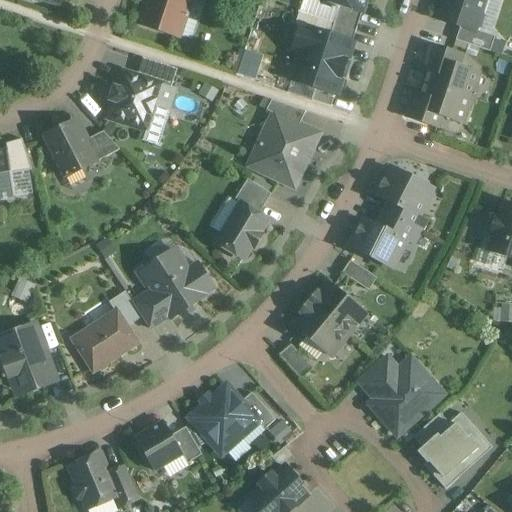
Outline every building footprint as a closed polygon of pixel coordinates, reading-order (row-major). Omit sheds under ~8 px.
[(147,0),(139,25),(179,38),(191,0),(147,0)] [(366,0),(320,0),(322,5),(331,8),(335,5),(340,6),(362,13),(362,14),(366,0)] [(484,0),(446,0),(440,21),(460,27),(474,32),(475,31),(475,30),(479,28),(482,18),(480,14),(484,0)] [(362,13),(340,6),(334,25),(356,32),(362,13)] [(192,40),(197,21),(188,19),(184,38),(192,40)] [(356,32),(334,25),(330,36),(352,43),(356,32)] [(330,36),(301,27),(293,50),(301,52),(291,81),(315,89),(335,95),(352,43),(330,36)] [(474,32),(460,27),(456,42),(490,53),(495,38),(475,31),(474,32)] [(462,56),(431,46),(423,71),(429,73),(425,84),(472,100),(476,89),(474,88),(479,75),(458,68),(462,56)] [(177,70),(143,59),(136,77),(161,85),(161,86),(171,90),(177,70)] [(136,77),(123,73),(118,89),(114,88),(110,101),(113,102),(108,119),(146,131),(161,86),(161,85),(136,77)] [(472,100),(425,84),(421,96),(415,94),(407,119),(438,129),(441,117),(462,124),(467,110),(469,111),(472,100)] [(335,95),(315,89),(311,101),(331,108),(335,95)] [(305,112),(271,101),(266,111),(273,115),(274,114),(299,125),(305,112)] [(299,125),(274,114),(273,115),(249,167),(294,188),(319,135),(299,125)] [(75,122),(45,137),(66,178),(96,163),(85,142),(75,122)] [(103,133),(85,142),(96,163),(120,151),(103,133)] [(22,140),(6,145),(7,152),(8,152),(11,174),(32,171),(22,140)] [(7,152),(0,153),(0,199),(15,197),(11,174),(8,152),(7,152)] [(432,190),(391,169),(384,183),(384,182),(381,188),(377,196),(388,202),(382,214),(420,234),(426,222),(418,218),(432,190)] [(271,195),(247,180),(234,202),(241,206),(241,205),(259,215),(271,195)] [(511,206),(505,204),(500,218),(490,214),(484,234),(493,237),(489,251),(506,257),(505,257),(511,259),(511,206)] [(259,215),(241,205),(241,206),(217,244),(243,260),(251,247),(253,249),(262,235),(259,233),(267,221),(259,215)] [(420,234),(382,214),(375,227),(365,221),(361,229),(360,229),(357,234),(358,235),(351,248),(392,269),(406,242),(414,246),(420,234)] [(188,272),(175,251),(150,267),(148,265),(137,272),(146,286),(149,285),(153,291),(169,317),(171,319),(205,297),(203,295),(212,288),(198,265),(188,272)] [(377,279),(350,262),(342,274),(369,292),(377,279)] [(366,316),(326,283),(318,293),(317,293),(316,294),(317,294),(309,303),(349,337),(366,316)] [(153,291),(133,305),(142,318),(149,330),(169,317),(153,291)] [(133,305),(125,293),(109,303),(116,313),(116,312),(127,328),(142,318),(133,305)] [(349,337),(309,303),(308,304),(301,313),(301,312),(300,313),(300,314),(292,324),(332,357),(349,337)] [(116,313),(73,341),(94,372),(137,344),(127,328),(116,312),(116,313)] [(33,329),(0,341),(7,358),(2,360),(9,378),(13,376),(20,393),(52,381),(43,356),(47,354),(43,345),(39,346),(33,329)] [(312,370),(291,346),(279,356),(301,380),(312,370)] [(366,410),(397,444),(446,399),(410,359),(399,370),(389,359),(358,387),(373,404),(366,410)] [(241,403),(227,387),(192,417),(203,429),(203,434),(209,441),(214,441),(224,453),(258,423),(241,403)] [(275,421),(252,394),(241,403),(258,423),(264,431),(275,421)] [(414,461),(444,495),(491,453),(461,419),(450,429),(440,418),(413,443),(422,454),(414,461)] [(164,422),(135,439),(155,472),(182,456),(183,455),(172,436),(164,422)] [(202,456),(186,428),(172,436),(183,455),(182,456),(187,464),(202,456)] [(100,455),(70,468),(77,485),(75,489),(79,498),(83,500),(88,510),(115,499),(118,497),(108,474),(100,455)] [(125,467),(108,474),(118,497),(115,499),(119,509),(139,500),(125,467)] [(246,502),(254,511),(294,511),(311,497),(285,467),(246,502)]
